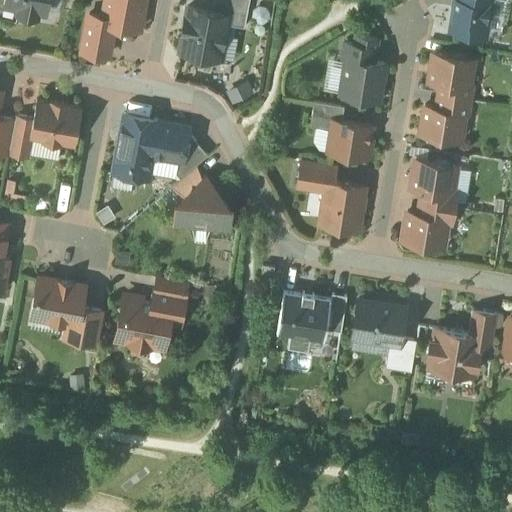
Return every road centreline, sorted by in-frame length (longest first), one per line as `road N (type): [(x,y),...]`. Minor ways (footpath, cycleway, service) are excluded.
road 1 (residential): [(148,89),(204,106),(234,139),(292,249),(374,266)]
road 2 (residential): [(374,266),(411,42),(390,8)]
road 3 (residential): [(107,82),(79,241),(29,231)]
road 4 (residential): [(374,266),(511,288)]
